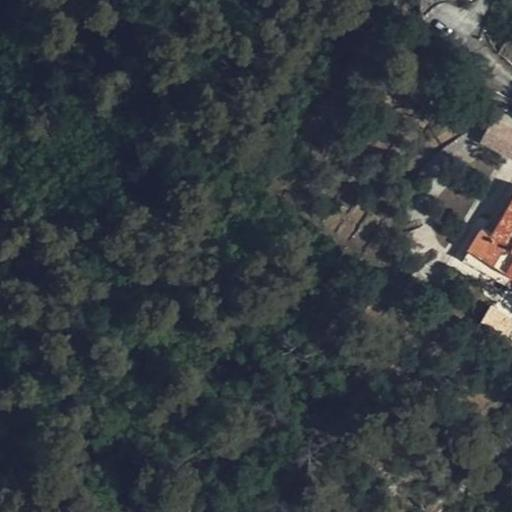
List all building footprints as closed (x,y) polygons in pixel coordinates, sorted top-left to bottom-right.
[(442,65),(437,73),(458,87),(464,78),(442,65)] [(511,129),(491,119),(479,144),(511,160),(511,157),(511,129)] [(511,205),(503,201),(481,247),(470,242),(457,271),(511,297),(511,205)] [(511,315),(499,308),(492,320),(511,330),(511,315)] [(49,325),(34,315),(20,333),(36,346),(49,325)]
